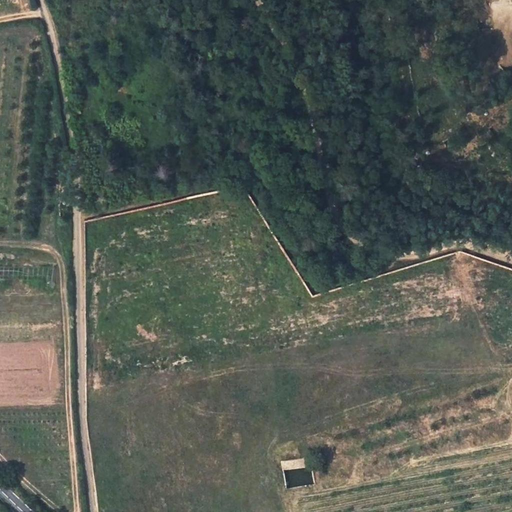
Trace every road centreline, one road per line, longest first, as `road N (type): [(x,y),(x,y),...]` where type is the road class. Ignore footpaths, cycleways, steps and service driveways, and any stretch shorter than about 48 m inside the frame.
road 1 (unclassified): [(39,0),(78,164),(94,511)]
road 2 (track): [(259,0),(293,55),(343,230),(393,253),(429,256),(463,243),(511,259)]
